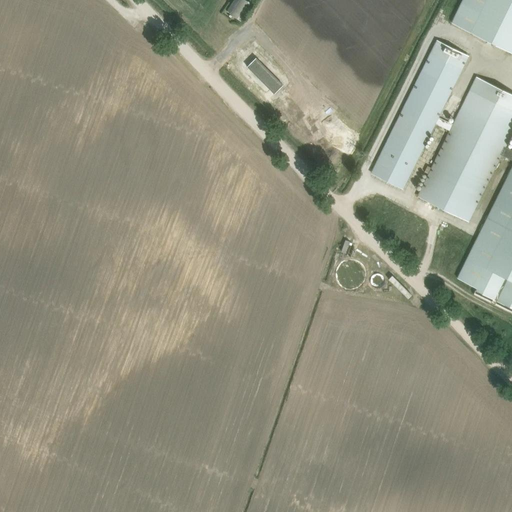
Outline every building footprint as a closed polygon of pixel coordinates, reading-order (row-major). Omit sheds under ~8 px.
[(243,0),(232,0),(226,11),(236,18),(247,2),(243,0)] [(511,0),(461,0),(450,23),(511,53),(511,0)] [(212,28),(208,32),(215,40),(219,36),(212,28)] [(429,54),(371,172),(403,188),(435,124),(449,131),(417,195),(469,221),(500,156),(504,150),(505,147),(511,132),(511,94),(476,77),(470,89),(452,124),(438,117),(461,70),(468,57),(436,41),(429,54)] [(255,53),(246,62),(273,89),(282,80),(255,53)] [(511,166),(455,281),(511,308),(511,153),(504,150),(500,156),(511,161),(511,166)] [(377,278),(379,285),(386,284),(384,277),(377,278)]
